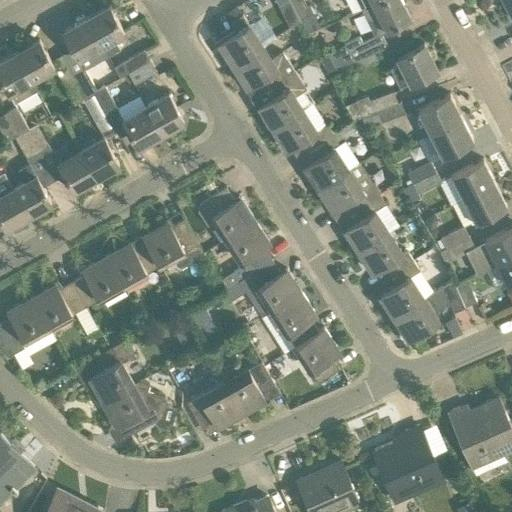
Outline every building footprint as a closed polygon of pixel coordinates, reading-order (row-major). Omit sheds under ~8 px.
[(286,0),(279,4),(291,27),(301,20),(295,10),(290,0),(286,0)] [(306,4),(304,0),(290,0),(295,10),(306,4)] [(402,0),(379,0),(373,3),(362,9),(375,36),(363,42),(360,36),(344,44),(345,47),(329,53),(336,68),(388,46),(382,33),(399,24),(398,22),(411,16),(402,0)] [(357,0),(362,9),(373,3),(379,0),(357,0)] [(109,4),(87,17),(108,55),(120,48),(114,37),(124,31),(109,4)] [(225,12),(230,21),(243,13),(237,4),(225,12)] [(262,44),(249,23),(243,13),(230,21),(237,31),(219,42),(233,64),(262,44)] [(63,30),(73,47),(78,56),(88,50),(92,58),(98,60),(108,55),(87,17),(63,30)] [(74,74),(63,53),(51,59),(39,39),(16,52),(31,78),(53,66),(61,78),(74,102),(82,97),(86,95),(74,74)] [(410,80),(410,82),(437,68),(424,42),(397,56),(400,62),(390,67),(400,86),(410,80)] [(282,50),(271,58),(262,44),(233,64),(247,86),(257,79),(264,89),(294,69),(282,50)] [(128,72),(150,59),(144,48),(114,65),(120,76),(128,72)] [(36,88),(31,78),(16,52),(0,60),(0,75),(14,101),(36,88)] [(157,70),(150,59),(128,72),(134,83),(157,70)] [(74,74),(86,95),(94,91),(97,89),(85,68),(74,74)] [(303,108),(295,95),(307,88),(294,69),(264,89),(270,98),(259,105),(273,127),(303,108)] [(105,85),(97,89),(94,91),(105,112),(117,105),(105,85)] [(376,110),(398,101),(393,90),(369,99),(368,94),(345,104),(353,118),(376,109),(376,110)] [(94,91),(86,95),(82,97),(104,136),(82,148),(97,175),(119,162),(105,137),(116,131),(105,112),(94,91)] [(147,105),(161,131),(184,119),(169,92),(147,105)] [(418,109),(430,132),(462,116),(450,92),(418,109)] [(401,100),(398,101),(376,110),(381,121),(405,112),(401,100)] [(6,112),(18,133),(26,129),(29,127),(17,105),(6,112)] [(147,105),(123,118),(130,130),(138,144),(161,131),(147,105)] [(326,122),(324,124),(317,128),(303,108),(273,127),(287,149),(303,139),(309,148),(333,132),(326,122)] [(0,128),(6,140),(15,135),(18,133),(6,112),(0,114),(0,128)] [(462,116),(430,132),(442,156),(474,140),(462,116)] [(327,124),(333,132),(339,129),(333,120),(327,124)] [(37,123),(29,127),(26,129),(38,151),(50,145),(37,123)] [(26,129),(18,133),(15,135),(27,157),(38,151),(26,129)] [(345,139),(339,129),(333,132),(339,143),(345,139)] [(319,187),(350,167),(336,145),(339,143),(333,132),(309,148),(315,158),(304,165),(319,187)] [(64,144),(52,150),(73,188),(97,175),(82,148),(70,155),(64,144)] [(451,174),(463,198),(495,181),(483,158),(451,174)] [(407,171),(413,182),(436,170),(431,159),(407,171)] [(14,187),(29,213),(51,200),(29,161),(17,168),(24,181),(14,187)] [(349,212),(374,196),(380,192),(379,192),(381,191),(374,180),(372,181),(359,161),(350,167),(319,187),(332,208),(343,202),(349,212)] [(436,170),(413,182),(418,193),(441,181),(436,170)] [(507,205),(495,181),(463,198),(475,221),(507,205)] [(202,201),(226,238),(255,219),(240,196),(235,199),(226,186),(202,201)] [(0,216),(6,226),(29,213),(14,187),(0,194),(0,216)] [(359,250),(389,230),(376,209),(386,202),(380,192),(374,196),(349,212),(356,221),(345,228),(359,250)] [(143,233),(147,239),(160,264),(175,255),(181,267),(205,253),(184,217),(171,225),(167,219),(143,233)] [(269,241),(255,219),(226,238),(248,273),(272,258),(264,245),(269,241)] [(446,246),(469,234),(464,224),(440,236),(446,246)] [(485,240),(475,245),(486,267),(496,262),(497,263),(511,255),(511,225),(484,239),(485,240)] [(383,265),(390,274),(414,259),(407,248),(402,251),(389,230),(359,250),(373,271),(383,265)] [(446,246),(440,249),(445,261),(475,245),(469,234),(446,246)] [(130,241),(106,254),(123,284),(160,264),(147,239),(133,246),(130,241)] [(86,273),(73,280),(87,305),(123,284),(106,254),(83,267),(86,273)] [(508,286),(511,284),(511,255),(497,263),(496,262),(486,267),(485,268),(497,290),(508,285),(508,286)] [(272,258),(248,273),(271,309),(301,290),(286,268),(281,271),(272,258)] [(394,317),(424,298),(410,276),(420,269),(414,259),(390,274),(396,284),(380,294),(394,317)] [(455,285),(465,306),(477,300),(467,279),(455,285)] [(75,311),(86,305),(87,305),(73,280),(58,288),(56,282),(32,295),(49,326),(75,311)] [(438,319),(433,312),(449,302),(453,311),(465,306),(455,285),(452,280),(451,280),(442,287),(424,298),(394,317),(408,338),(413,335),(415,338),(414,340),(414,341),(426,333),(423,328),(438,319)] [(271,309),(294,344),(318,329),(310,316),(316,313),(301,290),(271,309)] [(162,300),(168,310),(178,304),(172,293),(162,300)] [(49,326),(32,295),(8,309),(11,314),(0,320),(0,325),(1,327),(0,327),(0,346),(8,354),(24,346),(22,341),(49,326)] [(190,311),(204,336),(218,328),(203,303),(190,311)] [(324,326),(318,329),(294,344),(318,381),(342,366),(333,353),(339,349),(324,326)] [(139,338),(136,332),(126,338),(129,343),(139,338)] [(103,399),(132,382),(122,363),(136,355),(129,343),(126,338),(97,353),(98,354),(74,367),(86,388),(95,384),(103,399)] [(195,351),(200,361),(209,357),(204,347),(195,351)] [(265,397),(262,392),(275,384),(261,359),(239,372),(233,360),(217,368),(224,380),(241,411),(265,397)] [(138,379),(132,382),(103,399),(116,423),(122,419),(129,433),(162,415),(167,399),(167,397),(166,395),(165,394),(149,389),(150,383),(138,379)] [(241,411),(224,380),(187,401),(201,426),(215,418),(218,424),(241,411)] [(511,427),(498,395),(468,408),(466,403),(448,411),(472,465),(511,447),(511,427)] [(393,436),(395,440),(374,449),(389,483),(400,478),(407,494),(443,479),(419,424),(393,436)] [(0,500),(1,500),(14,487),(16,490),(19,487),(16,485),(35,466),(0,432),(0,500)] [(341,459),(325,466),(297,478),(311,511),(337,511),(360,502),(341,459)] [(57,489),(55,493),(46,511),(44,511),(43,511),(103,511),(104,511),(57,489)] [(252,498),(246,500),(222,511),(274,511),(267,495),(253,501),(252,498)] [(475,511),(470,501),(456,507),(458,511),(475,511)]
